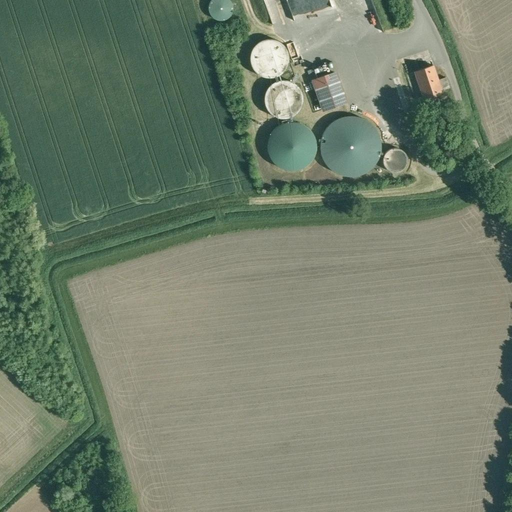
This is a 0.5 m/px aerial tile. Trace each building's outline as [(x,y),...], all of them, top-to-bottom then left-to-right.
[(211,0),(211,1),(209,4),(208,7),(208,11),(210,14),(212,17),(214,19),(218,20),(221,21),(225,20),(228,18),(230,16),(232,13),(233,9),(232,6),(231,3),(229,0),(211,0)] [(288,66),(289,58),(287,51),(283,44),(276,40),(269,39),(261,40),(255,45),(250,51),(249,59),(251,67),(255,73),(262,77),(270,79),(277,77),(284,72),(288,66)] [(433,65),(414,72),(424,100),(443,94),(442,91),(438,80),(433,65)] [(336,73),(313,81),(323,110),(346,102),(336,73)] [(446,78),(438,80),(442,91),(449,88),(446,78)] [(302,107),(303,99),(302,91),(297,85),(291,81),(283,79),(275,81),(269,86),(265,92),(263,100),(265,107),(270,114),(276,118),(284,119),(291,118),(298,113),(302,107)] [(379,158),(381,146),(378,134),(372,124),(361,118),(350,116),(338,118),(328,125),(322,135),(320,147),(322,159),(329,169),(339,175),(351,177),(363,175),(372,168),(379,158)] [(314,155),(316,146),(314,136),(309,129),(300,123),(291,122),(281,124),(274,129),(268,137),(267,147),(269,156),(274,164),(282,169),(292,171),(301,169),(309,164),(314,155)] [(407,165),(407,161),(406,156),(403,152),(399,149),(394,148),(390,149),(386,152),(383,156),(382,161),(383,166),(386,170),(390,173),(395,173),(400,172),(404,170),(407,165)]
